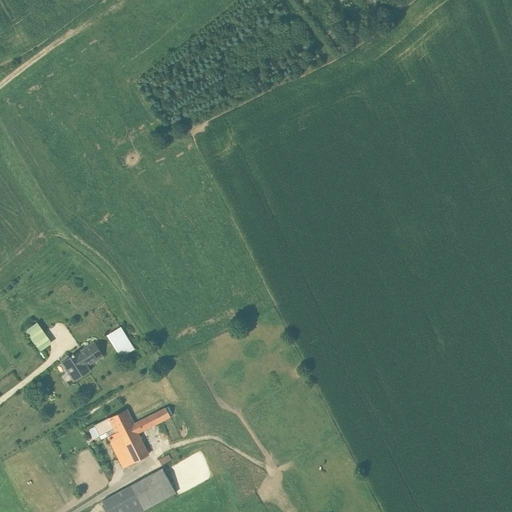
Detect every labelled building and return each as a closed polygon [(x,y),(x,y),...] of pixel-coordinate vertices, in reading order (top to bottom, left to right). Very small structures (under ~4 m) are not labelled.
[(37,321),(24,330),(38,351),(54,340),(48,331),(45,333),(37,321)] [(105,335),(108,340),(114,336),(121,346),(124,345),(128,351),(133,348),(120,326),(105,335)] [(105,335),(101,339),(108,350),(113,347),(108,340),(105,335)] [(115,350),(121,346),(114,336),(108,340),(113,347),(115,350)] [(100,355),(108,350),(101,339),(93,344),(100,355)] [(91,341),(60,361),(61,363),(68,374),(72,379),(87,369),(85,365),(100,355),(93,344),(91,341)] [(119,357),(128,351),(124,345),(121,346),(115,350),(119,357)] [(64,377),(68,374),(61,363),(57,366),(64,377)] [(133,424),(137,433),(170,417),(165,408),(133,424)] [(109,419),(108,419),(113,429),(115,433),(133,424),(126,410),(109,419)] [(99,436),(113,429),(108,419),(109,419),(108,418),(93,425),(99,436)] [(115,433),(107,437),(122,467),(148,454),(137,433),(133,424),(115,433)] [(168,455),(159,460),(161,464),(171,459),(168,455)] [(163,468),(130,485),(143,510),(176,493),(163,468)] [(130,485),(100,501),(106,511),(138,511),(143,510),(130,485)]
